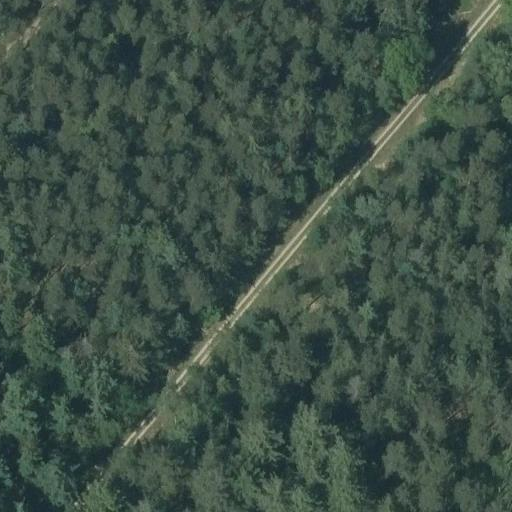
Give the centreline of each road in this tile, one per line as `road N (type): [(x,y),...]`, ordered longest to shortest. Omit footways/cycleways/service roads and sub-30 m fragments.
road 1 (track): [(495,0),(78,511)]
road 2 (track): [(414,102),(511,175)]
